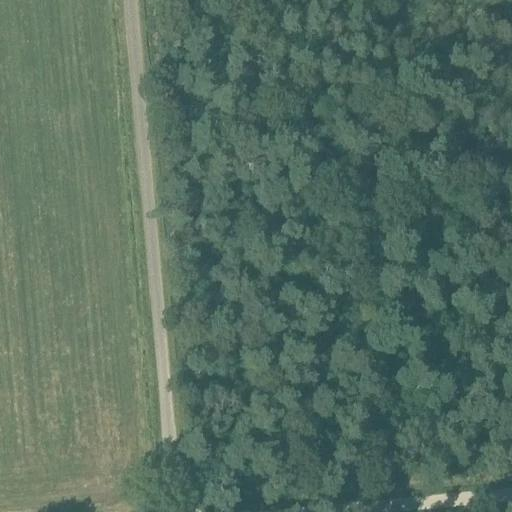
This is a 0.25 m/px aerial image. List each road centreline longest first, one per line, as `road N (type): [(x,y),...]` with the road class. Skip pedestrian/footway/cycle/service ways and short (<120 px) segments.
road 1 (track): [(172,511),(127,0)]
road 2 (track): [(511,492),(293,511)]
